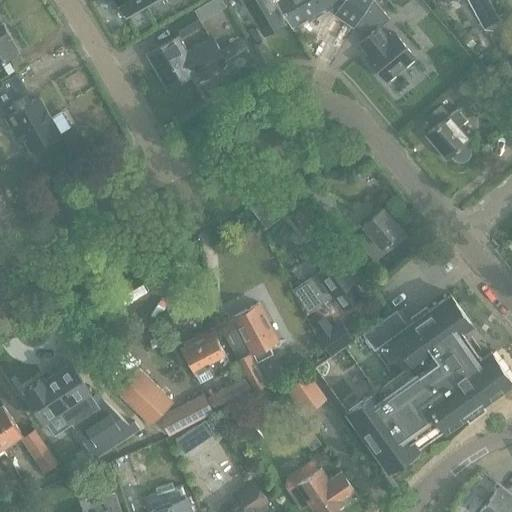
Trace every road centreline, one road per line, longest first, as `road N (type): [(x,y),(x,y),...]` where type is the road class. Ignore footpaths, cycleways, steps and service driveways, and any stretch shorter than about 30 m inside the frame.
road 1 (residential): [(458,236),(347,110),(293,110),(165,172)]
road 2 (unclassified): [(165,172),(65,0)]
road 3 (unclassified): [(0,266),(165,172)]
road 4 (residential): [(410,511),(453,464),(511,432)]
